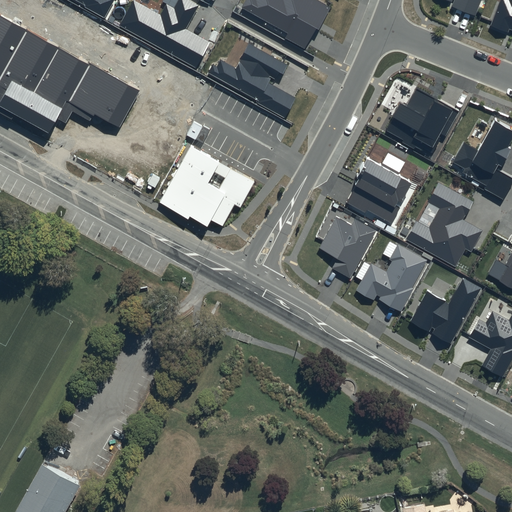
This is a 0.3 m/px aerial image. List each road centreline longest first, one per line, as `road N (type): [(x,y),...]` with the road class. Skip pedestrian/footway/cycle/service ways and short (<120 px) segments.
road 1 (tertiary): [(511,432),(244,283)]
road 2 (residential): [(244,283),(380,29)]
road 3 (tertiary): [(244,283),(0,147)]
road 4 (unknown): [(202,110),(162,97),(0,5)]
road 5 (residential): [(511,80),(380,29)]
